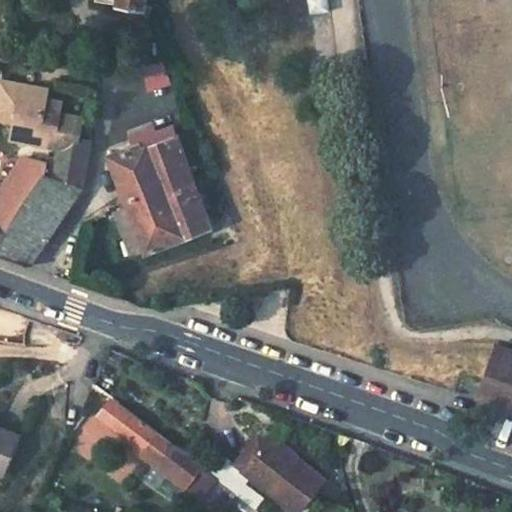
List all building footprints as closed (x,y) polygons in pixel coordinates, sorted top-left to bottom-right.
[(3,81),(0,100),(0,120),(19,124),(17,133),(52,139),(56,137),(62,137),(60,148),(56,173),(83,189),(93,141),(81,139),(85,116),(65,113),(59,105),(61,97),(49,95),(50,88),(3,81)] [(171,123),(137,135),(141,145),(108,156),(127,206),(144,250),(211,225),(171,123)] [(16,140),(60,148),(62,137),(56,137),(52,139),(17,133),(16,140)] [(26,151),(0,189),(0,220),(9,226),(47,168),(49,156),(26,151)] [(56,173),(47,168),(9,226),(0,240),(0,253),(31,265),(83,189),(56,173)] [(127,206),(114,211),(131,255),(144,250),(127,206)] [(0,240),(9,226),(0,220),(0,240)] [(511,349),(490,343),(478,384),(475,393),(511,403),(511,349)] [(130,354),(109,347),(104,358),(125,366),(130,354)] [(156,432),(112,399),(99,415),(143,449),(156,432)] [(22,438),(0,428),(0,473),(7,476),(22,438)] [(241,468),(265,437),(257,431),(233,462),(241,468)] [(296,450),(270,431),(265,437),(290,457),(293,453),(296,450)] [(219,480),(156,432),(143,449),(140,452),(202,501),(219,480)] [(241,468),(297,511),(323,476),(293,453),(290,457),(265,437),(241,468)]
